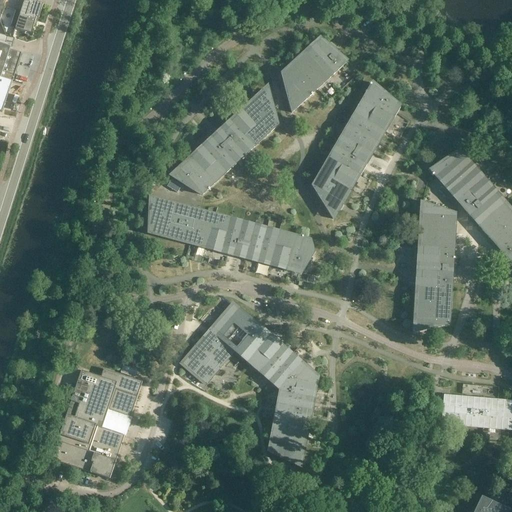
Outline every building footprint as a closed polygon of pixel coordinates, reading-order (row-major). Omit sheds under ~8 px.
[(37,3),(37,0),(30,0),(30,1),(28,0),(24,0),(20,13),(36,17),(39,18),(43,5),(37,3)] [(15,29),(31,34),(36,17),(20,13),(15,28),(15,29)] [(320,39),(281,75),(285,80),(283,81),(292,114),(347,62),(320,39)] [(0,77),(12,81),(21,53),(9,50),(10,47),(0,43),(0,77)] [(0,111),(2,113),(12,81),(0,77),(0,111)] [(396,104),(372,83),(312,186),(317,189),(316,191),(315,191),(333,220),(359,175),(355,173),(361,163),(365,165),(393,117),(389,115),(396,104)] [(270,91),(258,102),(255,99),(230,122),(233,125),(225,133),(222,130),(212,139),(214,142),(206,150),(203,147),(170,177),(196,194),(197,193),(198,191),(202,196),(279,125),(275,121),(277,119),(270,91)] [(511,211),(459,151),(430,172),(463,209),(475,223),(481,230),(493,244),(507,260),(506,261),(511,268),(511,211)] [(310,239),(149,197),(148,233),(222,252),(223,249),(234,252),(233,256),(286,269),(287,266),(304,270),(318,253),(310,239)] [(421,287),(417,287),(417,288),(414,333),(450,326),(450,325),(449,325),(449,322),(450,322),(453,278),(454,278),(456,262),(454,262),(456,217),(456,214),(456,215),(456,214),(422,202),(419,248),(423,249),(422,263),(418,263),(418,271),(422,271),(421,287)] [(204,339),(182,364),(206,385),(234,352),(279,391),(267,452),(300,468),(309,422),(305,422),(307,411),(311,412),(317,377),(269,336),(266,339),(255,329),(258,326),(233,304),(211,330),(214,333),(207,342),(204,339)] [(110,479),(142,382),(115,374),(103,370),(102,374),(101,377),(81,371),(51,460),(110,479)] [(511,400),(497,400),(444,395),(441,425),(511,431),(511,400)] [(511,511),(511,496),(487,485),(481,497),(480,501),(474,511),(511,511)]
